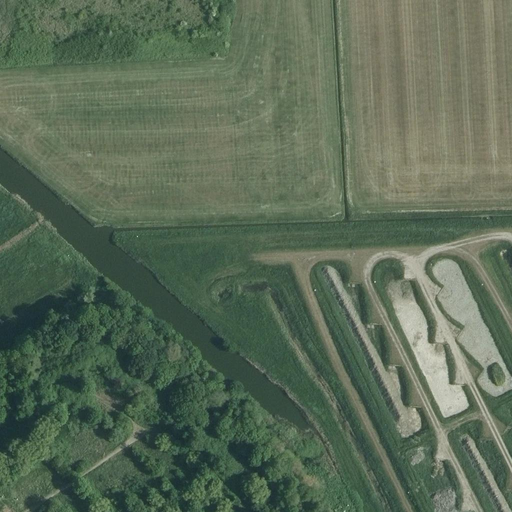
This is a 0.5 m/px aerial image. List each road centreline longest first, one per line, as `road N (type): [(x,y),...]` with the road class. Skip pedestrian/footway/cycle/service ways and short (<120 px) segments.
road 1 (track): [(477,511),(367,280),(368,265),(396,255),(418,277),(511,470)]
road 2 (track): [(424,511),(306,265),(333,256),(367,280)]
road 3 (track): [(511,360),(466,264),(453,253),(432,252),(418,277)]
road 4 (track): [(373,511),(316,394)]
road 5 (track): [(395,453),(511,395)]
road 6 (track): [(511,324),(478,257),(489,236),(511,237)]
